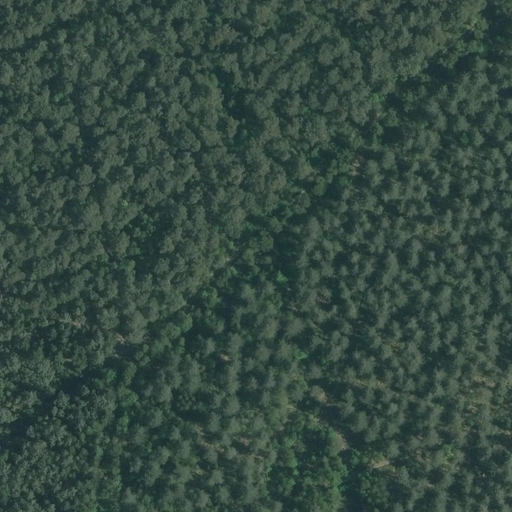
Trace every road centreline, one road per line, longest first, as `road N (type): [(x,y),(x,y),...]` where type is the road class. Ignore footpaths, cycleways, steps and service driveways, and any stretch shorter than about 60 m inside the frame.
road 1 (track): [(508,0),(260,232)]
road 2 (track): [(120,353),(148,343),(260,232)]
road 3 (track): [(0,296),(110,338),(120,353)]
